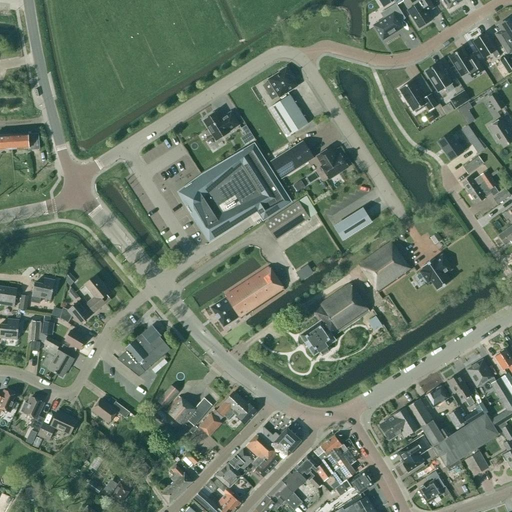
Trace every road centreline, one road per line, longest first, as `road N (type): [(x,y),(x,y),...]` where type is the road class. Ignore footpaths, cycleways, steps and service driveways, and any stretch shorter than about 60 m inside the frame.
road 1 (unclassified): [(302,59),(273,54),(75,180)]
road 2 (residential): [(509,0),(400,60),(328,46),(302,59)]
road 3 (residential): [(157,285),(112,323),(71,392),(0,371)]
road 4 (unclassified): [(348,412),(511,313)]
road 5 (tertiary): [(75,180),(27,0)]
road 6 (unclassified): [(302,59),(397,211)]
road 7 (tertiary): [(276,399),(221,356),(157,285)]
road 8 (residential): [(170,511),(276,399)]
road 9 (residential): [(511,279),(445,170)]
road 10 (residential): [(240,511),(309,443),(314,416)]
